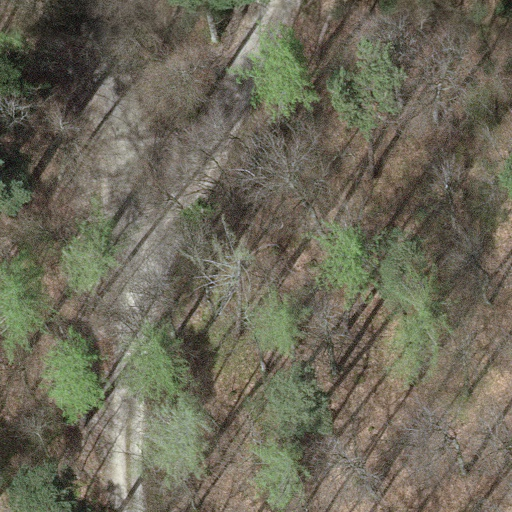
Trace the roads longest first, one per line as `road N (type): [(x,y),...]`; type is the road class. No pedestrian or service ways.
road 1 (track): [(126,307),(131,269),(270,0)]
road 2 (track): [(98,0),(131,269)]
road 3 (track): [(126,307),(136,511)]
